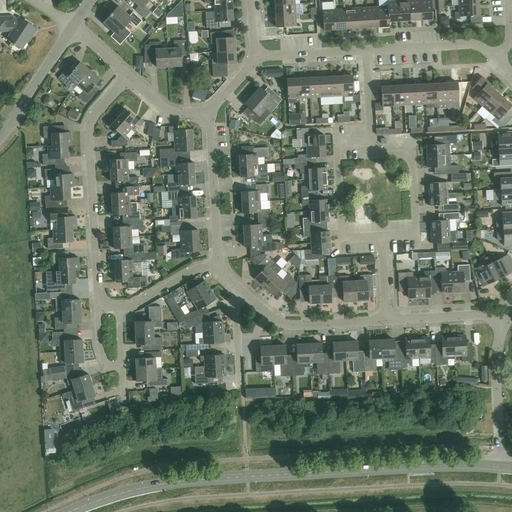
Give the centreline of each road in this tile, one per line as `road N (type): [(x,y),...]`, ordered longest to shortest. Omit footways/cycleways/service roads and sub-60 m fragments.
road 1 (tertiary): [(71,511),(172,482),(499,467)]
road 2 (residential): [(98,301),(86,127),(128,77)]
road 3 (residential): [(369,140),(335,143),(340,231),(382,237)]
road 4 (residential): [(385,320),(293,326),(241,293)]
road 5 (residential): [(218,264),(205,111)]
road 6 (residential): [(382,237),(410,236),(413,164),(369,140)]
road 7 (residential): [(499,467),(494,369),(503,324)]
road 8 (residential): [(497,59),(469,45),(366,51)]
road 9 (unclassified): [(0,135),(70,24)]
road 10 (residential): [(503,324),(489,314),(385,320)]
